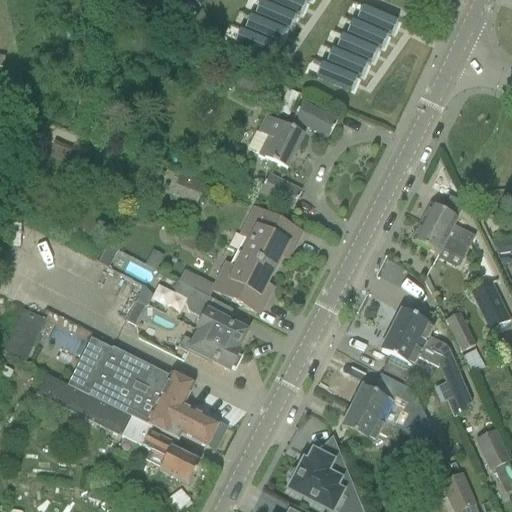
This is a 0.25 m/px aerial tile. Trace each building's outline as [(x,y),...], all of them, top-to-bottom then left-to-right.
[(188,0),(188,2),(189,2),(192,3),(197,8),(197,10),(198,11),(201,8),(207,0),(188,0)] [(264,2),(263,3),(267,4),(295,16),(298,18),(299,17),(298,16),(298,14),(300,8),(303,6),(304,5),(300,3),(292,0),(266,0),(266,1),(264,2)] [(254,16),(253,17),(257,18),(285,30),(288,32),(289,31),(288,31),(287,29),(290,22),(293,20),(294,19),(290,18),(262,6),(259,4),(258,5),(259,5),(259,8),(256,15),(254,16)] [(356,21),(355,22),(359,23),(387,35),(390,37),(391,36),(390,36),(389,34),(392,27),(395,25),(396,24),(392,23),(364,11),(361,9),(360,10),(361,13),(358,20),(356,21)] [(243,30),(243,31),(247,33),(275,45),(278,46),(278,45),(277,43),(280,36),(283,34),(283,33),(280,32),(252,20),(249,18),(248,19),(248,20),(249,23),(246,30),(244,30),(243,30)] [(345,35),(345,36),(348,38),(377,50),(380,51),(380,50),(379,48),(382,41),(385,39),(385,38),(382,37),(354,25),(350,23),(350,24),(350,25),(351,28),(348,35),(346,35),(345,35)] [(233,44),(233,45),(236,47),(265,59),(268,60),(268,59),(267,57),(270,50),(273,48),(273,47),(270,46),(242,34),(238,33),(238,34),(239,37),(236,44),(234,44),(233,44)] [(335,49),(335,50),(338,52),(366,64),(370,65),(370,64),(369,62),(372,55),(374,53),(375,53),(375,52),(372,51),(344,39),(340,37),(340,39),(341,42),(338,49),(336,49),(335,49)] [(325,63),(325,65),(328,66),(356,78),(360,79),(360,78),(359,76),(362,69),(364,67),(365,68),(365,67),(362,65),(334,53),(330,52),(330,53),(331,56),(328,63),(326,64),(325,63)] [(315,78),(315,79),(318,80),(346,92),(350,94),(350,92),(349,90),(352,83),(354,82),(355,82),(355,81),(352,79),(324,67),(320,66),(320,67),(320,70),(317,77),(315,78)] [(276,106),(282,89),(244,74),(238,90),(276,106)] [(327,140),(336,123),(318,114),(300,105),(291,123),(292,123),(289,130),(265,118),(257,134),(267,139),(257,158),(263,161),(267,163),(285,172),(304,137),(302,136),(306,129),(327,140)] [(32,154),(34,138),(20,136),(18,152),(32,154)] [(178,177),(172,196),(196,205),(203,186),(178,177)] [(291,211),(300,193),(282,185),(268,178),(259,195),(291,211)] [(457,220),(463,206),(446,198),(439,211),(429,207),(420,225),(469,250),(474,239),(453,229),(457,220)] [(292,250),(299,235),(253,211),(240,238),(249,243),(242,257),(272,273),(285,247),(292,250)] [(420,225),(411,244),(429,253),(438,258),(442,250),(464,260),(469,250),(420,225)] [(497,256),(511,253),(511,251),(510,241),(492,244),(497,256)] [(116,253),(105,248),(95,266),(106,271),(116,253)] [(155,273),(162,258),(151,252),(144,267),(155,273)] [(259,298),(272,273),(242,257),(228,283),(219,278),(211,293),(257,317),(265,302),(259,298)] [(487,334),(509,323),(491,286),(468,297),(487,334)] [(190,292),(184,304),(187,315),(192,317),(200,321),(195,332),(238,354),(236,353),(246,334),(230,326),(235,315),(202,298),(190,292)] [(147,308),(135,302),(124,324),(135,330),(147,308)] [(401,313),(390,333),(442,360),(439,365),(438,369),(451,402),(445,404),(452,420),(453,420),(467,414),(470,406),(447,350),(426,339),(432,329),(418,322),(401,313)] [(461,355),(474,348),(458,317),(444,324),(461,355)] [(182,339),(177,350),(187,355),(187,353),(228,374),(231,369),(233,371),(238,360),(236,359),(238,354),(195,332),(194,334),(196,335),(192,344),(182,339)] [(390,333),(379,354),(390,359),(397,363),(410,370),(411,370),(416,360),(435,369),(437,370),(438,369),(439,365),(442,360),(390,333)] [(12,334),(2,354),(24,365),(34,345),(12,334)] [(168,380),(111,351),(87,399),(152,431),(177,443),(180,437),(206,450),(218,426),(182,409),(192,388),(170,377),(168,380)] [(474,352),(462,359),(471,376),(483,370),(474,352)] [(390,359),(383,373),(403,384),(410,370),(397,363),(390,359)] [(187,487),(198,465),(170,451),(173,446),(150,435),(152,431),(87,399),(45,378),(36,397),(149,453),(145,462),(159,469),(158,473),(187,487)] [(404,438),(410,428),(387,416),(392,406),(361,390),(351,410),(404,438)] [(404,438),(351,410),(340,430),(372,447),(377,436),(399,448),(404,438)] [(494,433),(474,443),(489,474),(492,472),(501,489),(511,483),(511,475),(507,465),(509,464),(494,433)] [(436,479),(448,474),(438,451),(426,456),(436,479)] [(291,473),(288,478),(289,485),(292,486),(289,492),(326,511),(360,511),(360,509),(355,496),(339,459),(337,460),(337,461),(328,465),(312,456),(309,462),(311,463),(308,468),(302,466),(299,472),(296,470),(291,473)] [(464,475),(441,485),(452,511),(475,511),(473,508),(477,507),(464,475)]
